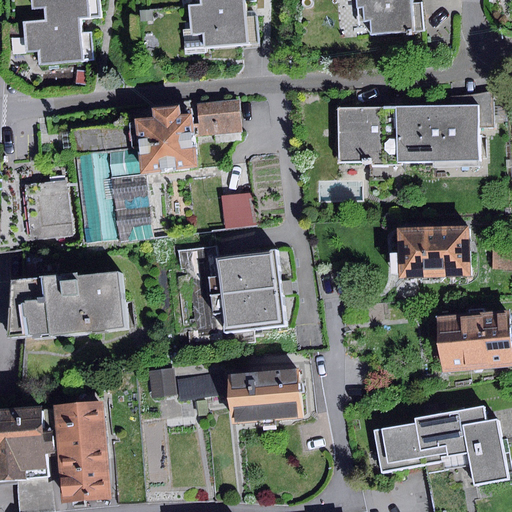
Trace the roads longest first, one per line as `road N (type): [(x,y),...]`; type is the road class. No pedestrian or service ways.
road 1 (residential): [(275,83),(0,110)]
road 2 (residential): [(275,83),(310,322)]
road 3 (residential): [(487,46),(472,63),(431,76),(275,83)]
road 4 (residential): [(314,511),(336,499),(345,471),(334,307)]
